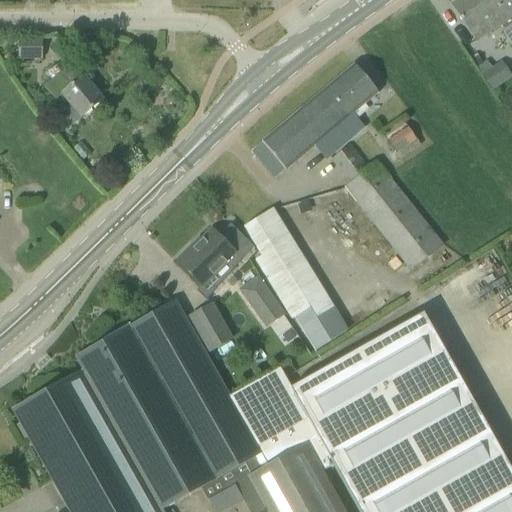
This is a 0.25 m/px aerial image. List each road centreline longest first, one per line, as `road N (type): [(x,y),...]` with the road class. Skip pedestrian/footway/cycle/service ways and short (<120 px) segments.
road 1 (tertiary): [(0,339),(211,130)]
road 2 (unclassified): [(256,69),(209,23),(0,20)]
